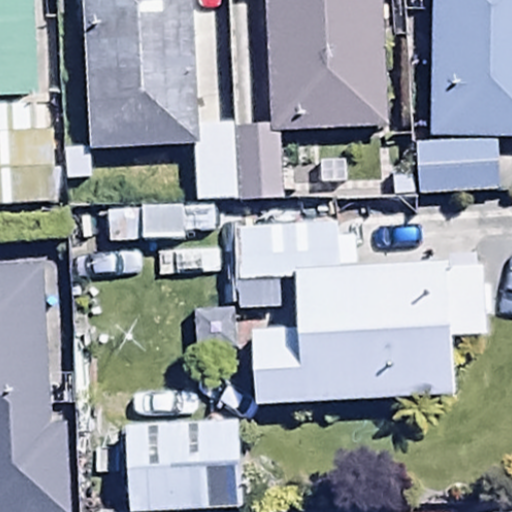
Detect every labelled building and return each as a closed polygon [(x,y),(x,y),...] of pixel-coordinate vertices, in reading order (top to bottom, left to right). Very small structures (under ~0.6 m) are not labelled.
[(43,0),(0,0),(0,133),(3,133),(1,99),(49,96),(43,0)] [(190,0),(81,0),(88,150),(186,146),(189,207),(236,205),(233,122),(195,124),(190,0)] [(262,0),(266,125),(239,126),(241,200),(283,199),(282,137),(384,135),(380,0),(262,0)] [(511,0),(434,0),(428,150),(416,149),(414,198),(490,201),(492,144),(511,144),(511,0)] [(50,135),(0,136),(0,208),(51,207),(50,135)] [(211,211),(106,212),(106,245),(185,245),(185,235),(211,235),(211,211)] [(250,331),(252,408),(456,402),(454,344),(481,343),(478,262),(364,266),(364,237),(332,238),(332,227),(234,229),(237,314),(281,313),(280,284),(293,284),(294,330),(250,331)] [(40,269),(0,270),(0,511),(69,511),(67,425),(45,425),(40,269)] [(233,313),(190,313),(190,358),(233,358),(233,313)] [(239,511),(236,424),(121,428),(123,511),(239,511)]
